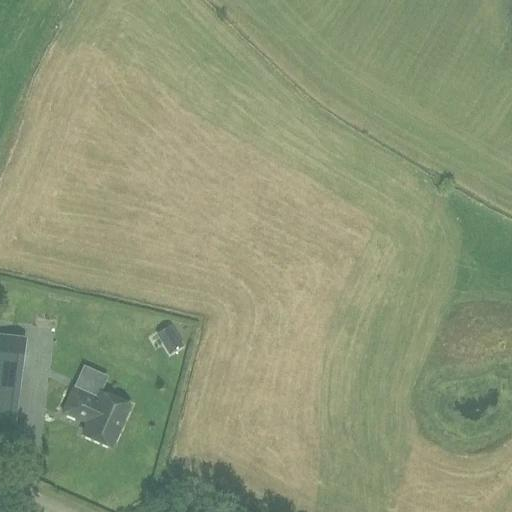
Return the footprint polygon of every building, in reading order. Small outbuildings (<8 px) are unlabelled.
[(102,349),(118,356),(130,328),(114,322),(102,349)] [(176,337),(164,345),(170,355),(182,347),(176,337)] [(1,376),(14,376),(14,363),(1,364),(1,376)] [(0,385),(0,420),(15,422),(19,388),(0,385)] [(63,410),(88,421),(83,431),(111,444),(129,403),(101,391),(98,397),(73,386),(63,410)]
